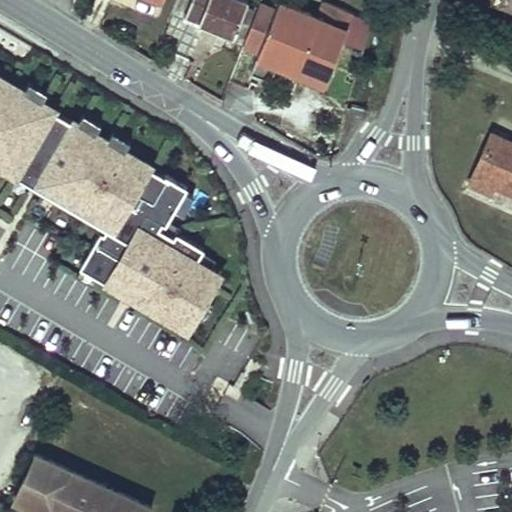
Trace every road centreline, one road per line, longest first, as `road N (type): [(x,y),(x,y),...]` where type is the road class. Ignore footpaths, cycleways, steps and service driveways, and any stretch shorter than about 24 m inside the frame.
road 1 (secondary): [(10,0),(191,109)]
road 2 (residential): [(411,197),(427,0)]
road 3 (residential): [(422,0),(376,136),(351,178)]
road 4 (secondary): [(331,181),(191,109)]
road 5 (secondary): [(191,109),(281,235)]
road 6 (residential): [(283,442),(370,337)]
road 7 (residential): [(298,311),(283,442)]
